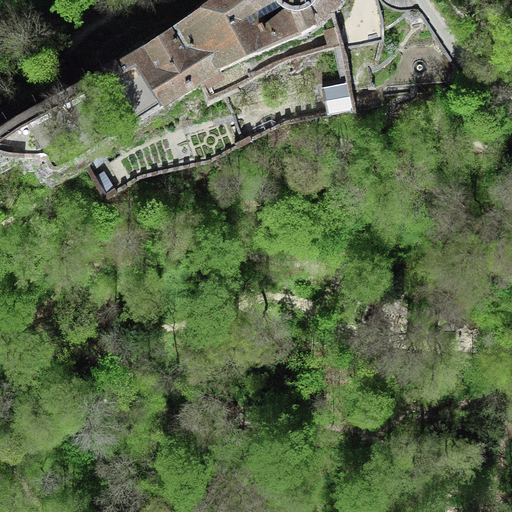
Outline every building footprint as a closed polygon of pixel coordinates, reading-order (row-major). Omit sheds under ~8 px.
[(215,0),(171,28),(185,51),(209,58),(215,77),(299,41),(287,14),(248,37),(240,23),(275,2),(274,0),(215,0)] [(274,0),(275,2),(278,7),(287,14),(297,16),(306,14),(312,10),(316,5),(317,0),(274,0)] [(317,0),(316,5),(312,10),(306,14),(297,16),(287,14),(299,41),(318,34),(325,26),(332,20),(339,8),(340,0),(317,0)] [(171,28),(119,61),(125,71),(133,67),(156,106),(159,111),(202,85),(209,81),(215,77),(209,58),(185,51),(171,28)] [(119,77),(111,64),(100,70),(108,84),(119,77)] [(344,83),(319,89),(326,119),(351,114),(344,83)] [(401,296),(356,274),(345,296),(377,312),(381,303),(394,309),(401,296)] [(231,407),(224,407),(221,410),(221,416),(224,419),(229,419),(233,416),(234,411),(231,407)]
